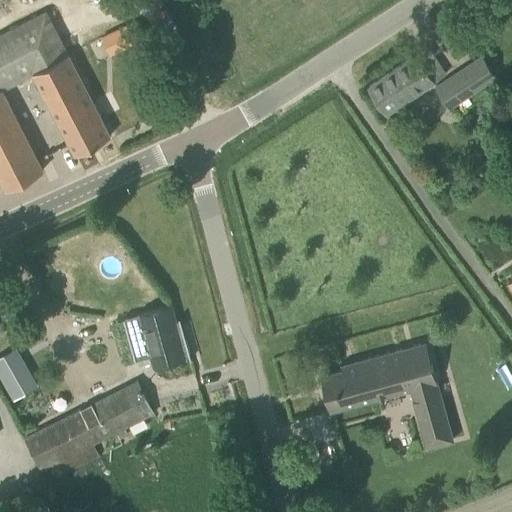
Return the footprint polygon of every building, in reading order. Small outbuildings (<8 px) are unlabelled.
[(45,10),(0,32),(0,175),(7,188),(43,170),(1,88),(32,72),(75,154),(110,135),(45,10)] [(368,86),(386,113),(445,74),(428,47),(368,86)] [(450,108),(458,102),(468,96),(487,83),(489,86),(497,81),(495,78),(497,77),(482,54),(434,86),(450,108)] [(135,355),(150,351),(154,366),(185,357),(185,355),(188,354),(190,359),(191,358),(186,339),(181,341),(170,305),(139,313),(146,335),(129,340),(135,360),(136,360),(135,355)] [(320,375),(330,409),(410,386),(422,428),(445,422),(435,382),(437,382),(427,343),(341,365),(342,369),(320,375)] [(40,469),(51,464),(56,476),(99,454),(93,443),(153,412),(137,380),(24,437),(40,469)]
